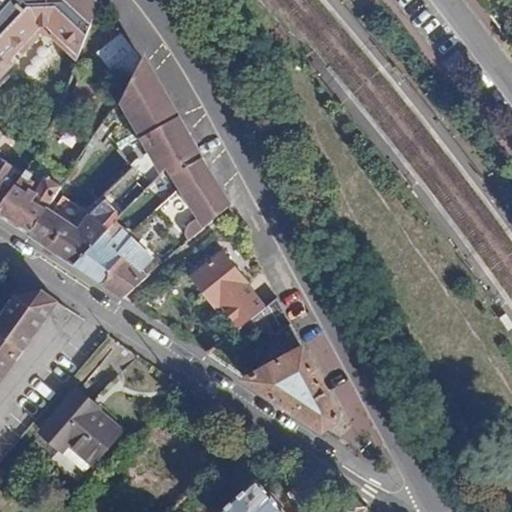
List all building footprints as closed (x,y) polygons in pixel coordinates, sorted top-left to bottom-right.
[(78,58),(101,6),(94,0),(0,0),(0,76),(11,67),(5,63),(14,51),(16,53),(31,34),(28,29),(41,18),(49,27),(78,58)] [(75,63),(78,58),(49,27),(50,37),(75,63)] [(98,49),(128,85),(143,58),(121,30),(98,49)] [(185,229),(188,238),(229,203),(182,119),(144,60),(128,85),(118,101),(155,170),(161,165),(173,183),(196,215),(186,224),(185,226),(185,229)] [(21,164),(26,168),(37,154),(31,150),(21,164)] [(0,200),(14,182),(6,176),(15,165),(3,157),(0,162),(0,200)] [(0,200),(0,215),(26,233),(46,205),(59,186),(45,175),(34,192),(27,187),(31,182),(25,178),(29,173),(24,170),(14,182),(0,200)] [(26,233),(71,262),(101,229),(117,211),(114,208),(100,222),(85,211),(63,194),(50,208),(46,205),(26,233)] [(100,222),(114,208),(102,197),(85,211),(100,222)] [(71,262),(104,284),(124,266),(108,253),(108,247),(105,239),(109,235),(101,229),(71,262)] [(121,295),(158,263),(151,257),(139,267),(115,249),(119,244),(109,235),(105,239),(108,247),(108,253),(124,266),(104,284),(121,295)] [(218,301),(235,326),(252,312),(261,305),(244,282),(246,281),(221,248),(189,272),(213,305),(218,301)] [(0,372),(54,299),(38,288),(13,294),(0,314),(0,372)] [(257,368),(242,376),(321,429),(334,421),(337,417),(338,414),(338,410),(277,292),(261,305),(252,312),(263,335),(266,333),(268,338),(247,349),(257,368)] [(0,453),(106,333),(54,299),(0,372),(0,453)] [(68,443),(96,412),(93,409),(96,405),(76,387),(38,430),(58,447),(64,440),(68,443)] [(116,430),(96,412),(68,443),(88,461),(116,430)] [(290,511),(254,473),(210,511),(290,511)] [(357,511),(365,506),(348,492),(326,511),(327,511),(357,511)]
